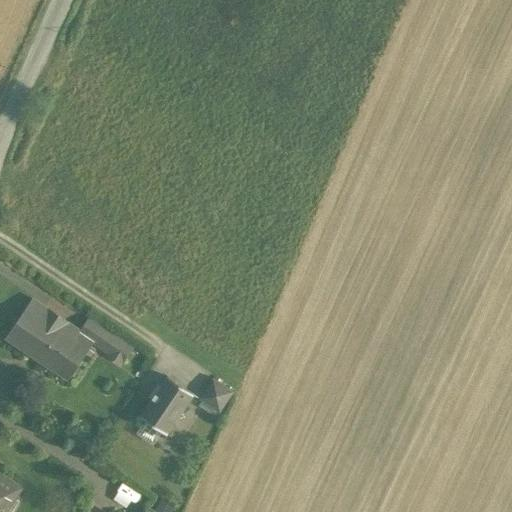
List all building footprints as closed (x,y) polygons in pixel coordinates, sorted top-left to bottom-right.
[(80,332),(33,299),(27,308),(28,308),(76,341),(81,334),(79,333),(80,332)] [(76,341),(28,308),(27,308),(17,323),(18,324),(9,336),(8,336),(8,337),(21,346),(21,347),(33,355),(34,353),(40,357),(39,359),(55,371),(76,341)] [(108,332),(89,319),(80,332),(79,333),(81,334),(99,346),(108,332)] [(108,332),(99,346),(109,353),(118,339),(108,332)] [(167,376),(140,417),(167,435),(194,394),(167,376)] [(233,392),(213,378),(199,398),(219,412),(233,392)] [(0,511),(4,511),(22,487),(0,472),(0,511)]
